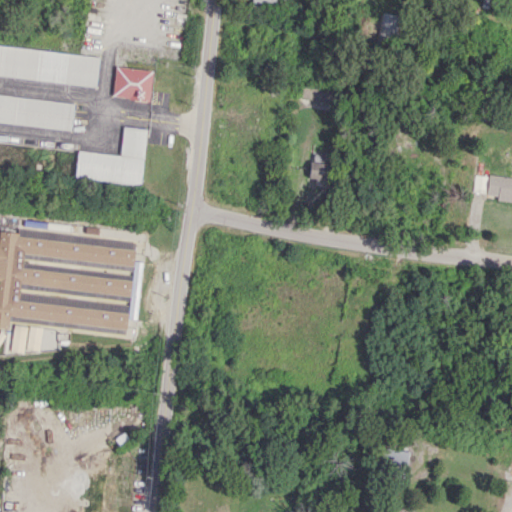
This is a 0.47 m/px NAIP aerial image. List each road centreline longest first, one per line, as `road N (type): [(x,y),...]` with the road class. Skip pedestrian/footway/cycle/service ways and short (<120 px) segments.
road 1 (residential): [(152,511),(213,0)]
road 2 (residential): [(511,260),(189,212)]
